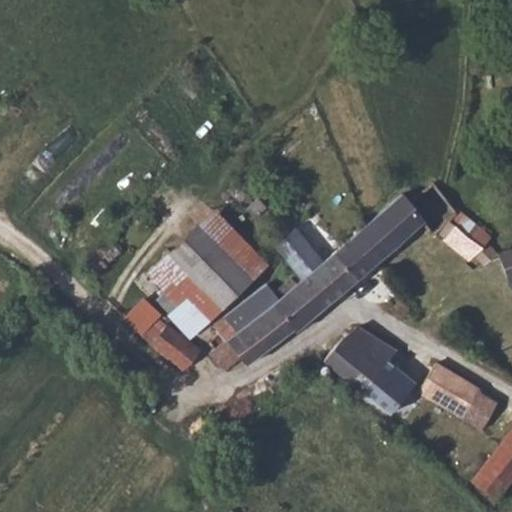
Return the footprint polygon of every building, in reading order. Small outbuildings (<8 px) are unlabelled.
[(380,263),(382,262),(434,220),(442,230),(445,228),(454,236),(453,239),(478,259),(487,253),(494,262),(509,252),(499,236),(492,244),(462,220),(468,212),(454,193),(444,180),(420,196),(413,188),(407,192),(375,218),(356,232),(380,263)] [(462,220),(492,244),(499,236),(501,232),(472,208),(468,212),(462,220)] [(191,291),(204,305),(214,314),(257,275),(244,262),(260,247),(237,223),(220,240),(180,280),(191,291)] [(333,301),(380,263),(356,232),(336,248),(314,265),(306,271),(333,301)] [(303,251),(314,265),(336,248),(325,233),(303,251)] [(260,247),(244,262),(257,275),(272,260),(260,247)] [(277,340),(301,321),(305,324),(333,301),(306,271),(286,287),(276,274),(222,316),(233,331),(218,341),(233,360),(248,349),(254,357),(277,340)] [(174,309),(176,306),(191,291),(180,280),(162,296),(174,309)] [(397,316),(403,311),(408,315),(421,306),(403,285),(383,304),(397,316)] [(196,331),(214,314),(204,305),(191,291),(176,306),(174,309),(196,331)] [(149,332),(166,316),(142,300),(128,320),(135,324),(149,332)] [(159,341),(173,321),(166,316),(149,332),(147,334),(159,341)] [(162,344),(189,364),(203,344),(195,339),(193,336),(173,321),(159,341),(162,344)] [(394,359),(374,391),(402,414),(424,379),(405,366),(411,362),(413,357),(412,353),(408,350),(411,346),(374,322),(365,321),(359,324),(351,330),(394,359)] [(374,391),(394,359),(351,330),(350,332),(331,355),(374,391)] [(425,387),(485,426),(502,400),(485,389),(487,387),(443,358),(428,381),(425,387)] [(499,496),(511,479),(511,427),(475,476),(499,496)]
